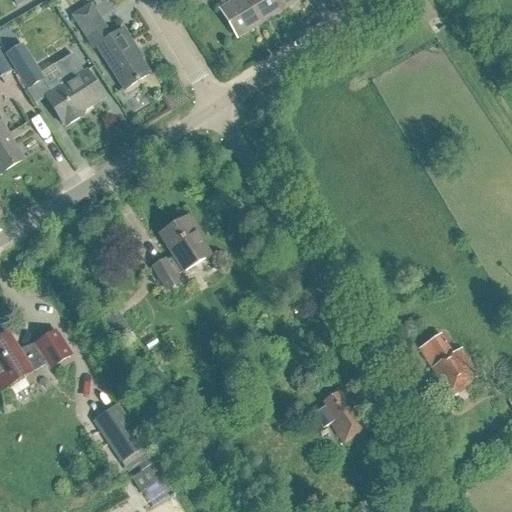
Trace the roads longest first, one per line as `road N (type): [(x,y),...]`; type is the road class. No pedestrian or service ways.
road 1 (unclassified): [(421,511),(328,293),(215,107)]
road 2 (residential): [(0,240),(215,107)]
road 3 (residential): [(215,107),(395,0)]
road 4 (residential): [(215,107),(149,0)]
